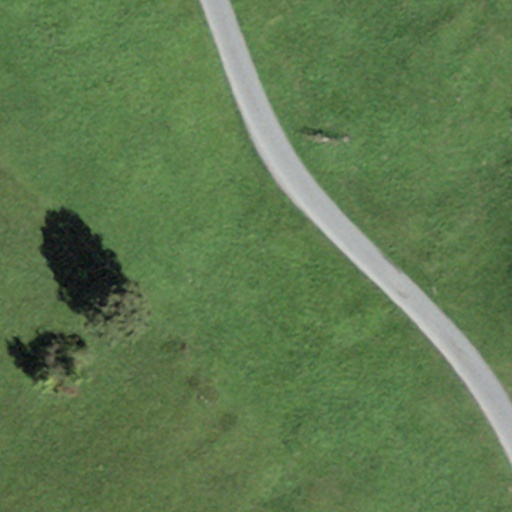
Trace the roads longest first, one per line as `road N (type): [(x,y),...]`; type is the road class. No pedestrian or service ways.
road 1 (unclassified): [(511,439),(470,365),(316,214)]
road 2 (unclassified): [(213,0),(252,110),(316,214)]
